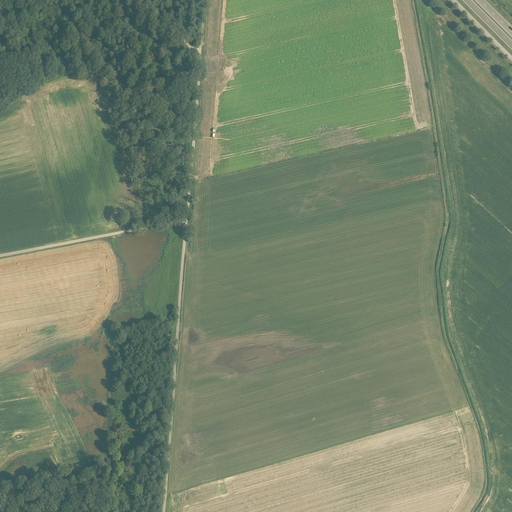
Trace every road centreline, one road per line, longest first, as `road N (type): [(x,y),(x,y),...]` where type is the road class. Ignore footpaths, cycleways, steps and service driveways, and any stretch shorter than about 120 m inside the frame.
road 1 (unclassified): [(163,511),(186,219)]
road 2 (unclassified): [(186,219),(199,53),(161,0)]
road 3 (unclassified): [(0,255),(186,219)]
